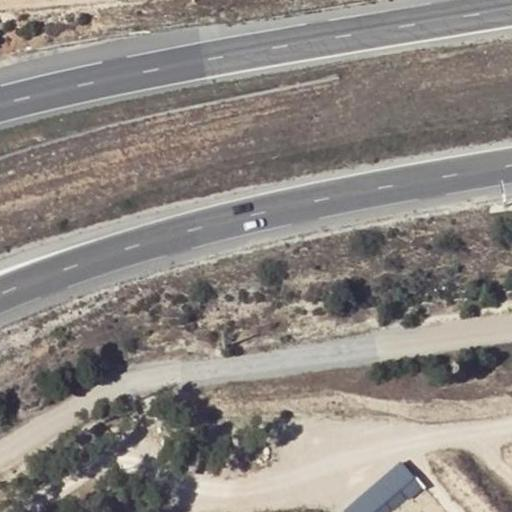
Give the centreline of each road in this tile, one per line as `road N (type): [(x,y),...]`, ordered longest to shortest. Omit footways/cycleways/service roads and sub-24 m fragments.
road 1 (unclassified): [(511,331),(142,378),(103,391),(0,452)]
road 2 (trunk): [(0,295),(116,253),(308,202),(511,168)]
road 3 (trunk): [(511,6),(236,49),(0,102)]
road 4 (track): [(29,511),(93,482),(277,479),(415,437),(511,421)]
